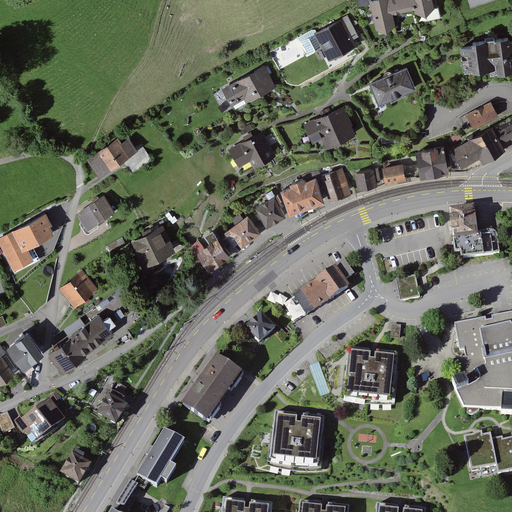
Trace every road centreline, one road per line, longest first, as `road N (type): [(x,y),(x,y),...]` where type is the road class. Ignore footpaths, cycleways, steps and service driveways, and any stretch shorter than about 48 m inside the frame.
road 1 (tertiary): [(87,511),(189,350),(302,247)]
road 2 (residential): [(42,390),(128,347),(272,231),(283,226),(302,247)]
road 3 (residential): [(374,287),(360,309),(270,380),(218,448),(188,511)]
road 4 (residential): [(52,309),(77,168),(65,154),(44,149),(0,163)]
road 5 (residential): [(374,287),(399,308),(501,286)]
road 6 (tertiary): [(351,221),(414,201),(482,195)]
